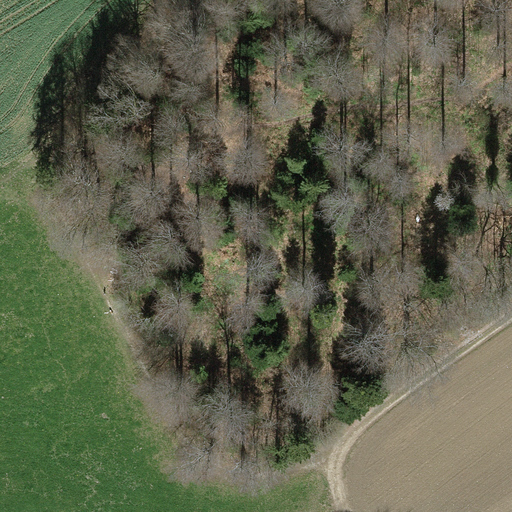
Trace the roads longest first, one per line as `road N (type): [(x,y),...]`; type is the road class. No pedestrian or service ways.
road 1 (track): [(333,457),(250,474),(219,468),(181,433),(30,154)]
road 2 (track): [(333,457),(367,413),(511,308)]
